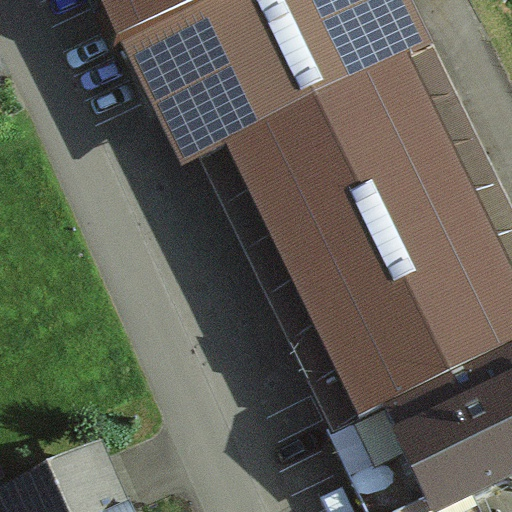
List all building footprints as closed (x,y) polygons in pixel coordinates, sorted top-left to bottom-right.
[(86,0),(113,58),(241,0),(86,0)] [(241,0),(113,58),(181,179),(198,170),(435,56),(407,0),(241,0)] [(511,213),(435,56),(198,170),(331,441),(511,354),(511,213)] [(511,354),(331,441),(364,511),(478,511),(511,495),(511,354)] [(101,511),(82,468),(0,504),(0,511),(101,511)]
